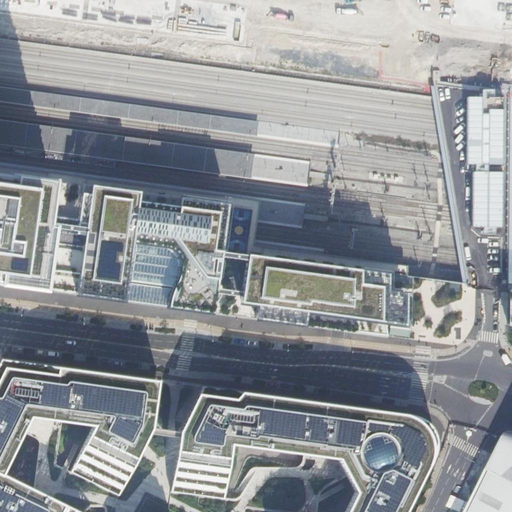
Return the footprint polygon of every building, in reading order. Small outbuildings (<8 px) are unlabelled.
[(258,120),(0,85),(0,100),(256,136),(258,120)] [(0,120),(0,143),(251,178),(254,155),(0,120)] [(0,283),(38,289),(42,289),(43,284),(76,289),(76,294),(213,312),(227,207),(82,187),(77,219),(48,215),(52,183),(0,176),(0,283)] [(326,265),(246,254),(240,302),(257,305),(255,318),(388,336),(379,290),(373,289),(370,271),(326,265)] [(0,511),(79,511),(3,473),(30,416),(93,424),(70,470),(118,494),(152,427),(158,379),(0,358),(0,511)] [(178,430),(170,490),(223,497),(231,443),(337,457),(356,489),(344,511),(404,511),(439,442),(425,415),(201,385),(178,430)] [(511,511),(511,454),(508,456),(499,464),(473,511),(511,511)]
